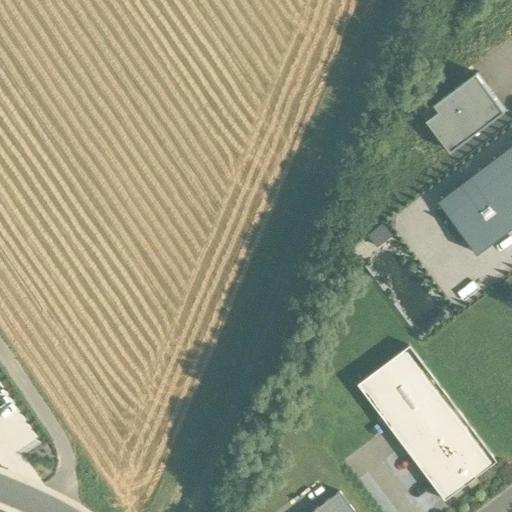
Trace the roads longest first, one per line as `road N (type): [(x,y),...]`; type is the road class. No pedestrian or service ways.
road 1 (track): [(371,0),(156,511)]
road 2 (track): [(193,511),(403,0)]
road 3 (track): [(0,352),(64,449),(66,493),(58,511)]
